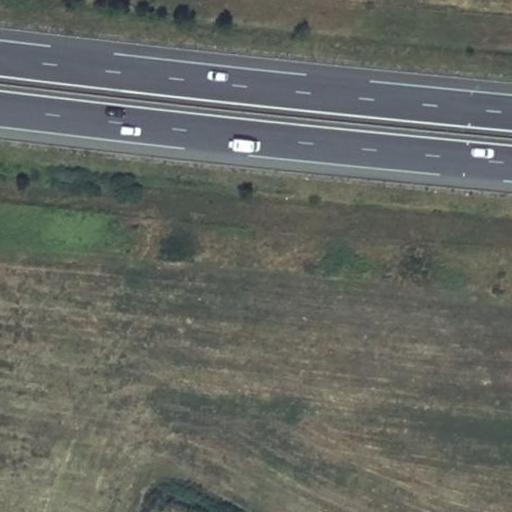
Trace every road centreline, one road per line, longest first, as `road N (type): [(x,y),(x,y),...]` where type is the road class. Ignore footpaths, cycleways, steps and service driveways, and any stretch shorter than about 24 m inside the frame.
road 1 (trunk): [(0,106),(511,161)]
road 2 (trunk): [(511,111),(0,58)]
